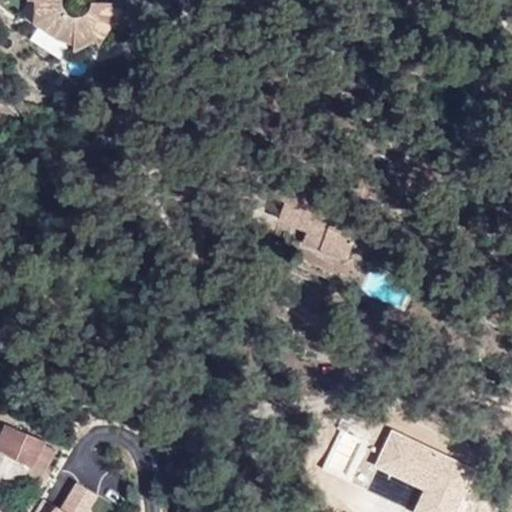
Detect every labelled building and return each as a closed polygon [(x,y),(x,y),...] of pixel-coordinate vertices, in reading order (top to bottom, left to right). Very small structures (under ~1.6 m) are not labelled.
[(123,31),(124,4),(93,3),(92,10),(81,18),(71,17),(65,10),(64,1),(63,0),(32,0),(39,0),(38,23),(59,37),(77,42),(76,51),(99,40),(102,46),(116,26),(123,31)] [(281,219),(310,230),(319,232),(320,228),(330,231),(323,249),(350,260),(366,214),(340,205),(342,200),(285,180),(273,197),(287,202),(281,219)] [(319,232),(310,230),(306,243),(323,249),(330,231),(320,228),(319,232)] [(368,271),(360,292),(403,308),(411,287),(368,271)] [(0,451),(34,469),(48,442),(12,424),(0,448),(0,451)] [(55,511),(98,511),(106,500),(75,481),(55,511)]
